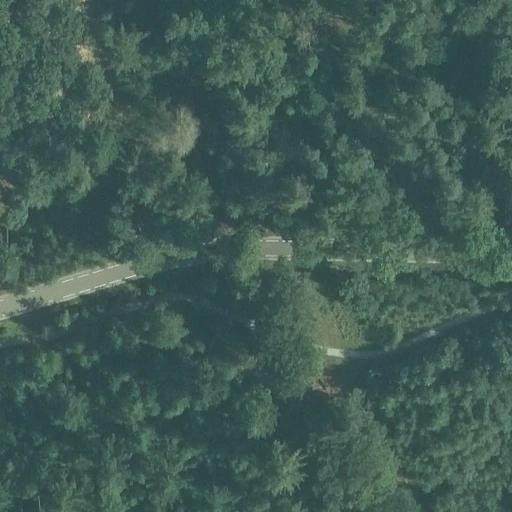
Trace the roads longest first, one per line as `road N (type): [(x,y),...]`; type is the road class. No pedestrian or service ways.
road 1 (tertiary): [(0,310),(195,253),(511,255)]
road 2 (track): [(418,511),(300,251)]
